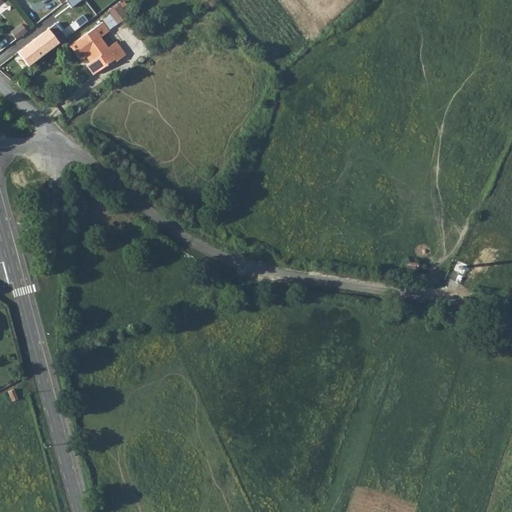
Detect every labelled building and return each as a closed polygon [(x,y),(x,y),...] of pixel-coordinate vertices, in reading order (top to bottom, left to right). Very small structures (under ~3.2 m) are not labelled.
[(118,3),(108,10),(116,22),(126,14),(118,3)] [(116,22),(108,10),(100,15),(109,27),(116,22)] [(18,39),(32,28),(26,20),(12,31),(18,39)] [(54,23),(15,51),(27,67),(66,38),(54,23)] [(94,28),(68,48),(79,63),(86,57),(90,64),(85,68),(92,77),(116,58),(118,61),(127,53),(117,40),(108,47),(94,28)] [(77,199),(73,236),(85,237),(89,200),(77,199)] [(16,388),(7,392),(11,401),(21,396),(16,388)]
